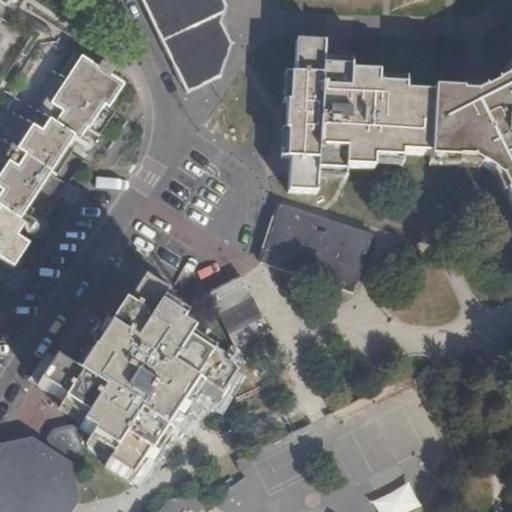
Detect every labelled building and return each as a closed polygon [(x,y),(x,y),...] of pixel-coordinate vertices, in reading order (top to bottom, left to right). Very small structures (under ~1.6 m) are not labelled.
[(0,0),(0,42),(3,38),(0,36),(0,6),(1,4),(6,7),(10,0),(0,0)] [(140,0),(170,61),(227,33),(221,22),(226,7),(222,0),(140,0)] [(232,44),(227,33),(170,61),(186,94),(221,77),(232,44)] [(324,44),(296,42),(294,75),(284,74),(282,104),(286,105),(285,132),(287,132),(285,161),(289,161),(287,193),(316,195),(316,180),(317,172),(344,173),(344,169),(373,170),(373,166),(401,167),(402,155),(430,156),(433,94),(405,93),(405,80),(378,79),(378,74),(351,72),(351,64),(323,62),(324,44)] [(0,259),(14,269),(29,245),(17,238),(25,225),(19,222),(51,174),(57,177),(88,129),(99,136),(114,114),(108,111),(124,86),(110,78),(113,72),(101,64),(98,69),(67,50),(30,108),(19,102),(0,131),(0,259)] [(511,69),(506,80),(496,84),(497,86),(485,91),(485,89),(475,93),(461,94),(461,91),(434,90),(433,94),(430,156),(429,160),(457,161),(458,160),(476,162),(494,173),(493,175),(500,179),(506,191),(505,192),(511,205),(511,69)] [(280,206),(260,265),(353,294),(372,235),(280,206)] [(208,294),(237,349),(268,333),(241,278),(208,294)] [(53,364),(38,387),(63,403),(61,406),(84,422),(82,425),(94,433),(89,441),(113,456),(106,467),(129,481),(145,457),(148,458),(163,435),(161,433),(177,409),(179,410),(194,388),(216,401),(231,379),(207,364),(208,360),(185,345),(191,337),(179,329),(181,325),(156,309),(164,298),(141,284),(125,308),(122,307),(106,330),(108,331),(93,354),(91,353),(76,378),(53,364)] [(65,511),(65,507),(72,506),(71,498),(79,497),(73,469),(66,470),(64,463),(55,457),(77,452),(86,441),(84,435),(94,433),(82,425),(71,427),(67,423),(59,425),(52,435),(55,445),(43,449),(37,445),(31,446),(29,439),(0,445),(0,449),(1,453),(0,453),(0,511),(65,511)] [(375,511),(411,511),(418,509),(407,485),(371,502),(375,511)]
